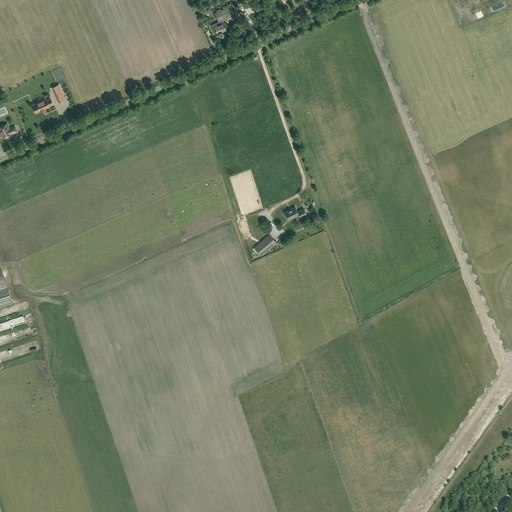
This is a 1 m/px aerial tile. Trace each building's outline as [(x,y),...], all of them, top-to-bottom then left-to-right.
[(224,22),(223,20),(238,13),(234,4),(215,13),(219,21),(210,25),(213,32),(216,30),(218,34),(228,29),(228,28),(229,28),(229,27),(228,25),(227,25),(225,22),(224,22)] [(494,12),(478,18),(482,30),(499,23),(500,26),(509,23),(505,13),(495,17),(494,12)] [(55,92),(57,96),(63,94),(59,85),(53,87),(55,92)] [(30,110),(34,117),(49,110),(45,103),(30,110)] [(10,129),(7,123),(0,126),(0,133),(3,138),(12,134),(12,133),(14,132),(12,128),(10,129)] [(297,211),(295,206),(285,212),(288,219),(295,216),(299,215),(300,216),(306,213),(304,208),(297,211)] [(298,231),(306,227),(303,222),(295,226),(298,231)] [(262,256),(277,243),(269,234),(254,247),(262,256)] [(0,307),(13,304),(5,278),(1,265),(0,265),(0,307)] [(25,339),(40,334),(37,325),(9,334),(11,343),(22,340),(21,337),(24,336),(25,339)]
